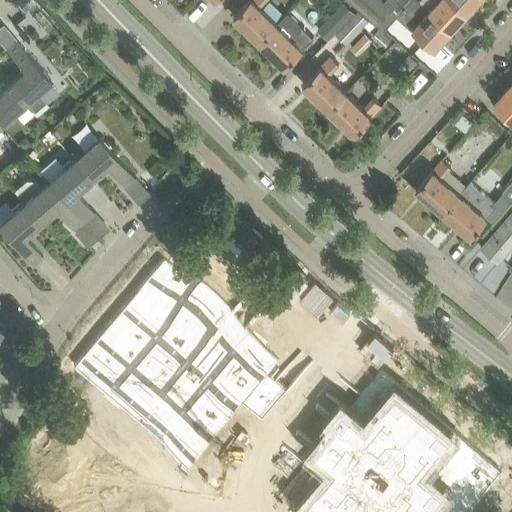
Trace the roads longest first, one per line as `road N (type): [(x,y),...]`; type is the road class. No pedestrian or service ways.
road 1 (secondary): [(511,375),(312,217),(100,0)]
road 2 (residential): [(351,202),(144,0)]
road 3 (residential): [(351,202),(511,26)]
road 4 (residential): [(511,339),(351,202)]
road 5 (residential): [(56,328),(167,208)]
